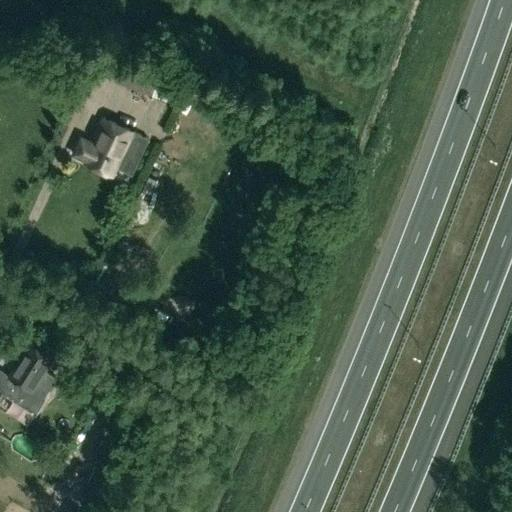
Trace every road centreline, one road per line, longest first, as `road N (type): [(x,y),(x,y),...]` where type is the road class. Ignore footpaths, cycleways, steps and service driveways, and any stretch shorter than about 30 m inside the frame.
road 1 (motorway): [(501,0),(302,511)]
road 2 (track): [(0,280),(210,394),(224,416),(223,442),(192,511)]
road 3 (motorway): [(396,511),(511,227)]
